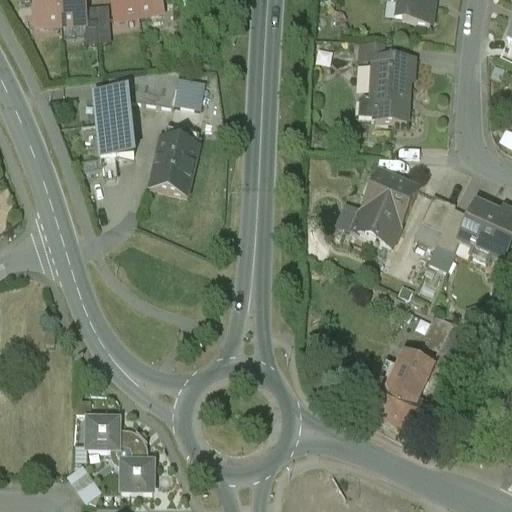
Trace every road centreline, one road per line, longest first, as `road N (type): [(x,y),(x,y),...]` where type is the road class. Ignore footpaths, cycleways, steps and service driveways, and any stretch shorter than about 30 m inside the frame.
road 1 (secondary): [(267,0),(242,371)]
road 2 (tertiary): [(60,245),(103,347),(141,387),(186,407)]
road 3 (tertiary): [(289,430),(487,511)]
road 4 (residential): [(511,180),(485,165),(468,141),(478,0)]
road 5 (tertiary): [(0,84),(60,245)]
